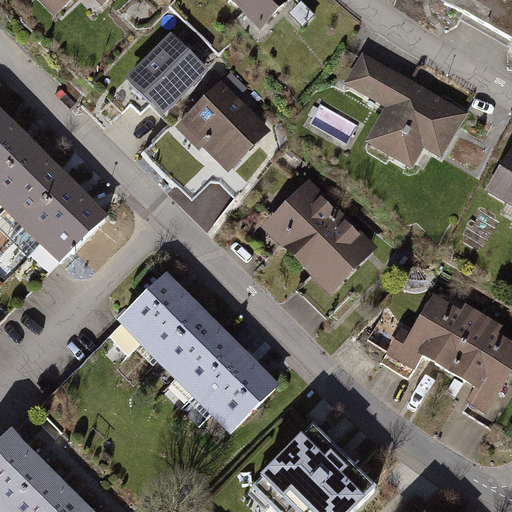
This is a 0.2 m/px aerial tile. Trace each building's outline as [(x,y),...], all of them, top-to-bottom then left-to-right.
[(27,0),(52,25),(78,0),(80,0),(95,15),(111,0),(27,0)] [(293,0),(207,0),(229,22),(234,17),(256,39),(276,18),(299,41),(317,23),(293,0)] [(451,0),(442,16),(484,40),(506,0),(451,0)] [(511,0),(506,0),(484,40),(511,55),(511,0)] [(209,75),(172,36),(126,80),(164,119),(209,75)] [(467,122),(360,64),(342,96),(382,118),(360,157),(408,183),(420,161),(440,172),(467,122)] [(232,79),(174,139),(225,188),(270,141),(237,109),(250,96),(232,79)] [(0,148),(11,138),(0,127),(0,148)] [(0,184),(29,155),(11,138),(0,148),(0,184)] [(511,153),(481,206),(511,224),(511,153)] [(47,172),(29,155),(0,184),(0,216),(2,219),(47,172)] [(65,190),(47,172),(2,219),(20,236),(65,190)] [(83,207),(65,190),(20,236),(39,253),(83,207)] [(258,241),(293,274),(341,225),(307,191),(258,241)] [(101,224),(83,207),(39,253),(57,271),(101,224)] [(411,227),(405,212),(395,216),(402,231),(411,227)] [(293,274),(328,308),(376,259),(341,225),(293,274)] [(121,336),(138,354),(185,308),(167,290),(121,336)] [(460,321),(432,304),(406,345),(398,340),(382,365),(380,368),(409,385),(418,371),(443,386),(481,325),(464,314),(460,321)] [(138,354),(156,372),(202,326),(185,308),(138,354)] [(511,355),(494,345),(499,336),(481,325),(443,386),(469,402),(463,413),(481,424),(511,374),(511,355)] [(156,372),(174,389),(220,343),(202,326),(156,372)] [(174,389),(192,407),(238,361),(220,343),(174,389)] [(192,407),(209,425),(256,379),(238,361),(192,407)] [(209,425),(227,443),(273,397),(256,379),(209,425)] [(362,511),(377,498),(317,436),(250,501),(260,511),(362,511)] [(0,486),(25,461),(7,443),(0,449),(0,486)] [(0,511),(10,511),(43,479),(25,461),(0,486),(0,511)] [(46,511),(61,497),(43,479),(10,511),(46,511)] [(76,511),(61,497),(46,511),(76,511)]
